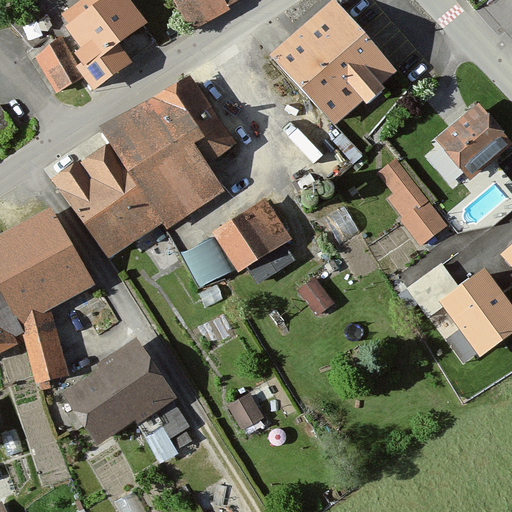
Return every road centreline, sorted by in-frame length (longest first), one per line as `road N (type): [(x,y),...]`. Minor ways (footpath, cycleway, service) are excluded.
road 1 (unclassified): [(282,0),(0,184)]
road 2 (unknown): [(233,32),(314,133)]
